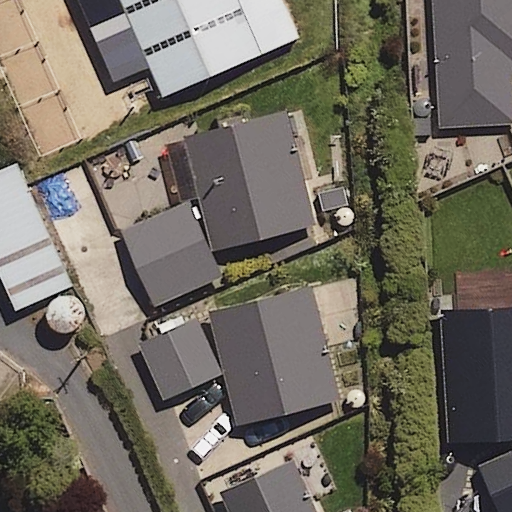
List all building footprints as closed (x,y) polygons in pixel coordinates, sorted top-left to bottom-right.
[(301,34),(286,0),(122,0),(163,93),(301,34)] [(511,0),(435,0),(445,125),(511,120),(511,0)] [(287,104),(182,134),(216,252),(320,222),(287,104)] [(18,156),(0,164),(0,270),(17,307),(75,281),(18,156)] [(221,273),(188,198),(119,228),(152,303),(221,273)] [(341,395),(311,282),(145,326),(163,391),(227,374),(240,422),(341,395)] [(511,434),(511,304),(443,309),(451,438),(511,434)] [(511,511),(511,449),(476,464),(496,511),(511,511)] [(317,511),(292,456),(219,489),(229,511),(317,511)]
